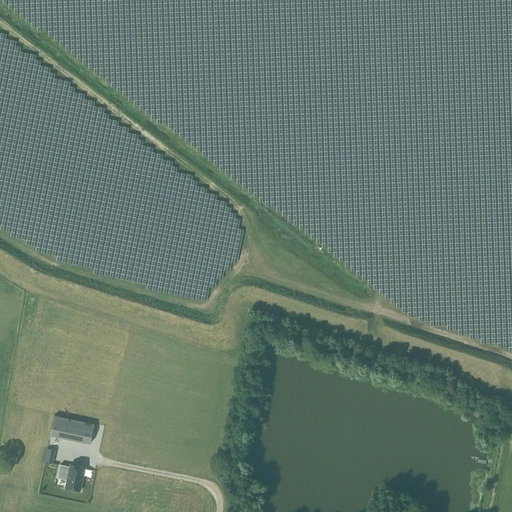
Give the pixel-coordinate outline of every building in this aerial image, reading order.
[(42,25),(99,51),(119,5),(128,9),(131,0),(73,0),(72,5),(62,0),(34,0),(29,11),(45,18),(42,25)] [(142,0),(141,4),(133,1),(130,9),(144,14),(145,11),(154,14),(158,0),(142,0)] [(443,90),(450,0),(425,0),(418,92),(433,94),(433,89),(443,90)] [(511,32),(501,32),(501,28),(470,0),(459,0),(454,82),(460,75),(459,92),(464,92),(465,80),(472,105),(467,106),(470,109),(466,110),(466,121),(470,116),(474,119),(465,122),(464,132),(474,120),(511,153),(509,146),(511,146),(511,32)] [(194,51),(201,54),(215,22),(193,12),(185,31),(192,34),(189,41),(190,41),(185,52),(192,56),(194,51)] [(135,24),(134,34),(143,35),(145,25),(135,24)] [(218,103),(245,35),(231,29),(223,50),(214,46),(204,71),(211,74),(203,92),(211,95),(209,100),(218,103)] [(212,133),(261,152),(292,74),(288,72),(294,57),(261,44),(236,106),(243,108),(242,111),(249,113),(246,122),(231,116),(228,124),(218,119),(212,133)] [(364,95),(354,169),(370,176),(388,178),(389,171),(392,173),(392,166),(405,168),(409,158),(413,158),(414,153),(416,151),(410,146),(410,149),(406,147),(403,145),(395,139),(399,130),(397,129),(398,124),(405,125),(404,133),(407,126),(418,128),(420,125),(411,124),(412,117),(406,116),(400,110),(397,114),(389,107),(389,105),(364,95)] [(265,145),(263,150),(278,155),(280,149),(265,145)] [(285,154),(283,159),(292,164),(295,159),(285,154)] [(412,231),(419,216),(385,202),(373,197),(367,212),(412,231)] [(332,219),(329,227),(381,248),(384,240),(332,219)] [(445,264),(448,256),(417,245),(418,242),(393,233),(391,239),(398,241),(396,245),(402,248),(400,255),(412,259),(415,253),(445,264)] [(391,264),(387,275),(418,285),(419,283),(437,290),(440,281),(391,264)] [(454,331),(467,339),(484,309),(491,313),(497,303),(476,291),(473,297),(457,288),(449,303),(470,315),(463,327),(458,325),(454,331)] [(38,412),(38,387),(26,387),(27,412),(38,412)] [(90,444),(94,424),(55,416),(50,435),(90,444)] [(23,441),(35,440),(34,421),(22,422),(23,441)] [(0,509),(15,511),(23,470),(47,474),(50,458),(9,451),(0,501),(0,509)] [(65,488),(80,491),(81,488),(85,468),(70,464),(70,467),(60,465),(58,478),(67,480),(66,484),(65,488)]
